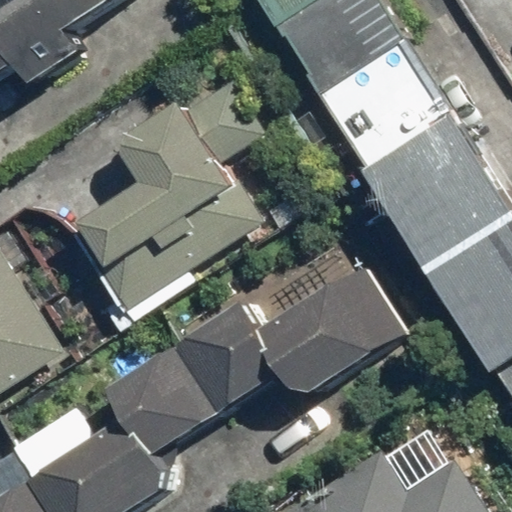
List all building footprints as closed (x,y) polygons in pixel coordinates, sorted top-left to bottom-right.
[(0,0),(0,84),(30,65),(43,84),(90,54),(78,35),(131,0),(0,0)] [(511,177),(396,0),(265,0),(511,378),(511,177)] [(194,102),(132,142),(158,181),(92,223),(122,271),(115,275),(139,312),(275,225),(235,162),(279,134),(244,80),(199,109),(194,102)] [(0,401),(77,352),(0,232),(0,401)] [(381,267),(278,330),(261,303),(191,347),(234,415),(299,375),(308,389),(326,394),(422,334),(381,267)] [(191,347),(123,389),(143,421),(45,481),(63,511),(150,511),(180,494),(183,474),(171,454),(234,415),(191,347)] [(394,449),(294,511),(504,511),(471,461),(421,493),(394,449)] [(0,511),(63,511),(45,481),(0,509),(0,511)]
